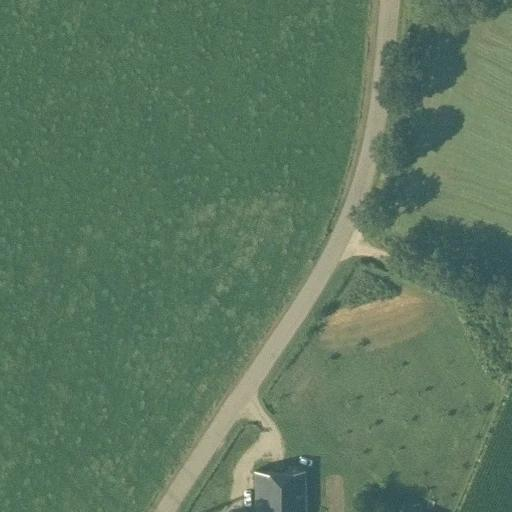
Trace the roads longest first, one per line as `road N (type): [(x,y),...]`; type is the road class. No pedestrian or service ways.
road 1 (unclassified): [(164,511),(313,286),(359,191),(374,133),(388,0)]
road 2 (track): [(338,237),(511,307)]
